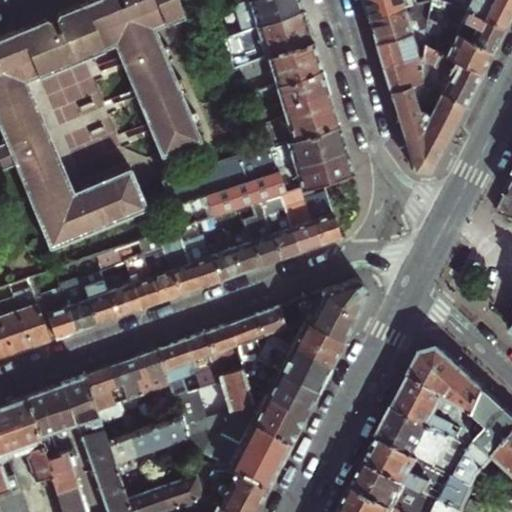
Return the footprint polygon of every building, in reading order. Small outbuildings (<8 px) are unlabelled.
[(21,29),(0,37),(0,127),(6,142),(0,144),(0,158),(4,169),(15,164),(51,249),(149,208),(135,176),(78,200),(30,92),(118,57),(162,160),(202,143),(159,40),(187,28),(178,0),(91,0),(72,8),(21,29)] [(211,0),(216,14),(231,8),(253,0),(211,0)] [(251,13),(256,27),(303,9),(300,0),(253,0),(231,8),(235,19),(251,13)] [(415,0),(363,0),(367,9),(370,19),(406,8),(417,5),(415,0)] [(446,22),(450,24),(451,20),(448,14),(453,2),(449,0),(431,0),(432,1),(431,8),(429,15),(429,19),(444,27),(446,22)] [(449,0),(453,2),(470,10),(504,28),(511,12),(511,0),(463,0),(464,0),(463,0),(449,0)] [(417,5),(406,8),(410,21),(429,15),(431,8),(425,3),(417,5)] [(231,8),(216,14),(219,24),(235,19),(231,8)] [(410,21),(406,8),(370,19),(373,32),(377,43),(427,28),(429,19),(429,15),(410,21)] [(244,64),(266,56),(312,39),(308,24),(303,9),(256,27),(261,42),(247,47),(244,39),(226,46),(233,68),(244,64)] [(504,28),(470,10),(460,30),(458,34),(492,52),(499,38),(504,28)] [(381,57),(384,67),(425,55),(425,45),(434,49),(431,32),(440,37),(442,33),(444,27),(429,19),(427,28),(377,43),(381,57)] [(487,63),(492,52),(458,34),(460,30),(450,24),(446,22),(444,27),(442,33),(440,37),(452,44),(447,56),(481,74),(487,63)] [(266,56),(276,85),(321,68),(317,55),(312,39),(266,56)] [(425,55),(384,67),(388,81),(392,92),(413,86),(424,83),(425,83),(431,72),(425,69),(425,61),(435,67),(442,54),(434,50),(434,49),(425,45),(425,55)] [(439,68),(442,70),(450,74),(441,92),(465,104),(473,88),(481,74),(447,56),(442,54),(435,67),(433,69),(438,71),(439,68)] [(249,95),(257,92),(276,85),(266,56),(244,64),(246,71),(242,72),(249,95)] [(321,68),(276,85),(282,105),(328,89),(325,79),(321,68)] [(442,70),(433,87),(441,92),(450,74),(442,70)] [(413,86),(415,92),(432,87),(425,83),(424,83),(413,86)] [(402,126),(423,120),(415,92),(413,86),(392,92),(397,111),(402,126)] [(436,107),(432,117),(429,109),(423,110),(427,123),(424,123),(423,120),(402,126),(406,140),(416,171),(431,172),(449,136),(465,104),(441,92),(433,87),(432,87),(429,93),(428,92),(423,100),(436,107)] [(328,89),(282,105),(285,116),(331,101),(328,89)] [(331,101),(285,116),(289,128),(270,135),(273,145),(339,123),(335,113),(331,101)] [(277,170),(346,147),(342,135),(339,123),(273,145),(200,169),(204,180),(211,177),(213,181),(274,161),(277,170)] [(346,147),(277,170),(192,198),(171,205),(179,229),(198,223),(199,223),(219,216),(234,211),(239,209),(253,205),(262,202),(282,195),(300,189),(319,183),(353,172),(349,158),(346,147)] [(192,198),(184,174),(164,181),(171,205),(192,198)] [(319,183),(300,189),(319,245),(329,242),(340,238),(335,226),(326,200),(319,183)] [(287,219),(299,252),(310,248),(319,245),(300,189),(282,195),(283,200),(281,201),(284,210),(287,219)] [(503,203),(499,211),(511,217),(511,195),(508,193),(503,203)] [(261,208),(279,259),(289,256),(299,252),(287,219),(280,221),(277,212),(284,210),(281,201),(283,200),(282,195),(262,202),(263,207),(261,208)] [(244,222),(251,242),(259,267),(270,263),(279,259),(261,208),(263,207),(262,202),(253,205),(257,218),(244,222)] [(198,288),(183,244),(178,230),(166,234),(170,245),(162,248),(178,295),(188,292),(198,288)] [(163,242),(161,235),(149,239),(151,246),(160,243),(163,242)] [(218,281),(210,256),(203,237),(183,244),(198,288),(209,284),(218,281)] [(137,249),(139,250),(151,246),(149,239),(135,243),(137,249)] [(251,242),(230,249),(238,274),(248,270),(259,267),(251,242)] [(137,249),(135,243),(119,249),(121,255),(137,249)] [(178,295),(162,248),(160,243),(151,246),(139,250),(143,259),(158,302),(167,299),(178,295)] [(121,255),(119,249),(98,256),(100,262),(119,255),(121,255)] [(158,302),(143,259),(139,250),(137,249),(121,255),(119,255),(123,266),(138,310),(148,306),(158,302)] [(238,274),(230,249),(210,256),(218,281),(229,277),(238,274)] [(100,262),(98,256),(77,263),(79,269),(97,263),(100,262)] [(123,266),(101,273),(116,318),(126,314),(138,310),(123,266)] [(81,281),(82,283),(96,324),(105,321),(116,318),(101,273),(81,281)] [(357,279),(299,300),(300,305),(304,322),(305,323),(306,324),(342,342),(352,322),(368,291),(362,284),(357,279)] [(82,283),(62,291),(76,331),(87,328),(96,324),(82,283)] [(0,309),(14,304),(11,296),(7,286),(0,288),(0,309)] [(33,289),(11,296),(14,304),(16,311),(29,348),(39,345),(51,341),(36,300),(33,289)] [(62,291),(36,300),(51,341),(63,336),(76,331),(62,291)] [(299,300),(282,306),(288,328),(304,322),(300,305),(299,300)] [(269,310),(257,315),(264,336),(283,330),(288,328),(282,306),(269,310)] [(16,311),(0,316),(0,324),(11,355),(21,351),(29,348),(16,311)] [(245,319),(235,323),(241,343),(241,352),(245,366),(248,376),(251,372),(259,360),(264,351),(265,350),(268,347),(264,336),(257,315),(245,319)] [(342,342),(306,324),(305,323),(304,322),(288,328),(283,330),(280,337),(276,339),(284,343),(291,347),(330,366),(336,353),(342,342)] [(228,325),(235,346),(241,343),(235,323),(228,325)] [(0,324),(0,358),(2,358),(11,355),(0,324)] [(206,333),(219,369),(223,368),(225,374),(240,368),(236,354),(232,355),(232,352),(230,347),(235,346),(228,325),(218,328),(206,333)] [(195,337),(183,341),(194,373),(200,389),(223,381),(221,375),(225,374),(223,368),(219,369),(206,333),(195,337)] [(324,375),(330,366),(291,347),(276,339),(268,347),(265,350),(264,351),(259,360),(279,370),(317,389),(324,375)] [(194,373),(183,341),(172,345),(159,349),(171,386),(173,395),(175,399),(182,396),(178,385),(188,381),(186,375),(194,373)] [(420,363),(413,377),(462,401),(474,445),(479,425),(487,389),(442,348),(426,353),(420,363)] [(149,393),(171,386),(159,349),(148,353),(136,357),(149,393)] [(149,393),(136,357),(125,361),(114,365),(121,386),(124,385),(129,400),(149,393)] [(317,389),(279,370),(259,360),(251,372),(248,376),(250,382),(268,391),(266,395),(304,415),(311,401),(317,389)] [(111,366),(109,367),(116,388),(119,387),(121,386),(114,365),(111,366)] [(245,366),(240,368),(225,374),(221,375),(223,381),(226,388),(233,409),(237,422),(254,417),(258,410),(250,382),(248,376),(245,366)] [(85,376),(98,411),(117,404),(112,389),(116,388),(109,367),(94,372),(85,376)] [(98,411),(85,376),(73,380),(62,384),(76,424),(90,419),(92,424),(94,424),(101,421),(101,420),(98,411)] [(462,401),(413,377),(405,392),(397,408),(459,440),(472,448),(473,448),(474,448),(474,445),(462,401)] [(268,391),(250,382),(258,410),(254,417),(251,423),(290,443),(297,429),(304,415),(266,395),(268,391)] [(58,385),(55,386),(69,426),(72,425),(76,424),(62,384),(58,385)] [(26,397),(46,460),(55,457),(53,451),(57,450),(51,432),(60,430),(59,433),(61,437),(64,438),(72,435),(69,426),(55,386),(42,391),(26,397)] [(479,425),(474,445),(474,448),(473,448),(484,468),(496,457),(511,440),(511,411),(495,396),(487,389),(479,425)] [(207,419),(197,390),(182,396),(175,399),(175,401),(181,418),(187,438),(190,446),(223,464),(230,467),(251,423),(254,417),(237,422),(233,409),(207,419)] [(16,400),(6,403),(19,444),(31,441),(32,446),(28,447),(26,453),(37,488),(46,485),(48,490),(55,488),(51,477),(46,460),(26,397),(16,400)] [(0,511),(27,511),(8,454),(21,450),(19,444),(6,403),(0,405),(0,511)] [(117,404),(98,411),(101,420),(101,421),(102,425),(126,417),(121,403),(117,404)] [(472,448),(459,440),(397,408),(385,431),(382,438),(457,477),(473,448),(472,448)] [(172,421),(163,425),(170,444),(179,441),(187,438),(181,418),(172,421)] [(285,452),(290,443),(251,423),(230,467),(267,487),(274,474),(285,452)] [(154,428),(146,431),(153,450),(162,447),(170,444),(163,425),(154,428)] [(99,432),(83,437),(89,454),(110,447),(109,444),(104,430),(99,432)] [(139,433),(130,436),(137,455),(145,453),(153,450),(146,431),(139,433)] [(120,440),(109,444),(110,447),(116,463),(122,460),(127,459),(137,455),(130,436),(120,440)] [(375,450),(368,463),(463,511),(466,511),(475,491),(476,487),(457,477),(382,438),(375,450)] [(511,440),(496,457),(511,471),(511,440)] [(28,447),(32,446),(31,441),(19,444),(21,450),(28,447)] [(92,463),(95,470),(116,463),(110,447),(89,454),(92,463)] [(473,448),(457,477),(476,487),(482,470),(484,468),(473,448)] [(46,460),(51,477),(73,469),(71,463),(67,453),(55,457),(46,460)] [(132,485),(130,480),(123,482),(121,477),(116,463),(95,470),(103,493),(109,511),(133,511),(128,499),(125,487),(132,485)] [(362,475),(356,488),(402,511),(463,511),(368,463),(362,475)] [(266,489),(267,487),(230,467),(223,464),(222,466),(220,469),(265,492),(266,489)] [(55,488),(57,493),(78,486),(76,479),(73,469),(51,477),(55,488)] [(254,511),(258,505),(265,492),(220,469),(218,474),(212,471),(210,474),(214,481),(220,484),(217,490),(224,493),(218,504),(233,511),(254,511)] [(190,478),(181,481),(188,504),(206,498),(199,475),(190,478)] [(173,484),(164,487),(172,509),(188,504),(181,481),(173,484)] [(220,484),(214,481),(215,482),(206,498),(218,504),(224,493),(217,490),(220,484)] [(57,493),(62,511),(86,511),(83,501),(78,486),(57,493)] [(146,493),(128,499),(133,511),(163,511),(170,510),(172,509),(164,487),(146,493)] [(402,511),(356,488),(349,501),(343,511),(402,511)] [(233,511),(218,504),(206,498),(188,504),(172,509),(170,510),(174,511),(233,511)]
